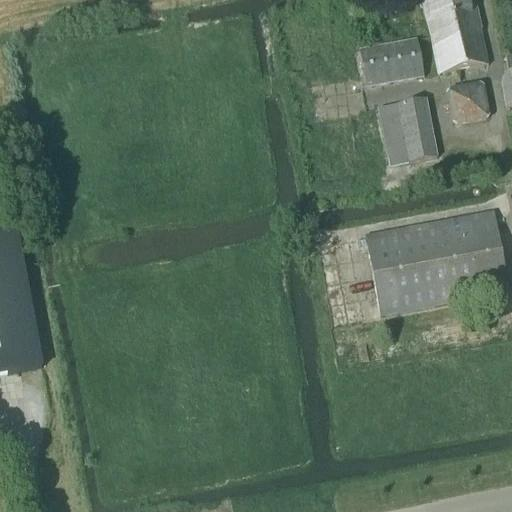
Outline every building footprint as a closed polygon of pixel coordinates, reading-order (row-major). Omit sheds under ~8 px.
[(437,78),(487,68),(472,0),(420,0),(426,28),(427,29),(437,78)] [(361,93),(423,81),(416,43),(358,55),(364,87),(360,88),(361,93)] [(505,111),(511,109),(511,57),(505,59),(507,76),(506,76),(501,83),(505,111)] [(489,119),(483,89),(479,86),(449,92),(446,96),(451,126),(456,129),(486,123),(489,119)] [(389,171),(436,162),(424,103),(377,112),(389,171)] [(379,320),(507,295),(492,216),(364,240),(379,320)] [(0,378),(41,371),(15,233),(0,235),(0,378)]
